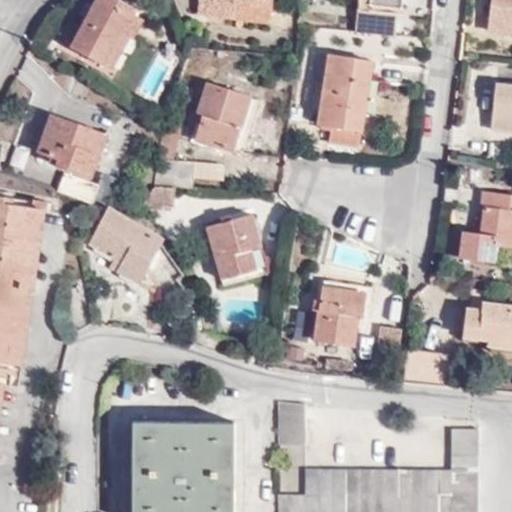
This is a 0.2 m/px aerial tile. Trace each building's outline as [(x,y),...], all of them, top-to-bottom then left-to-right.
[(196,0),(193,24),(224,30),(226,13),(250,16),(251,10),(261,12),(268,14),(269,0),(196,0)] [(398,0),(362,0),(362,11),(396,16),(398,0)] [(511,0),(486,0),(481,28),(511,33),(511,0)] [(53,53),(99,77),(128,22),(92,3),(76,30),(67,25),(53,53)] [(226,13),(224,30),(257,34),(261,12),(251,10),(250,16),(226,13)] [(322,152),(352,156),(365,72),(325,66),(315,133),(324,135),(322,152)] [(188,152),(227,165),(244,108),(198,93),(187,126),(195,129),(188,152)] [(511,99),(486,97),(481,141),(511,143),(511,99)] [(182,116),(168,111),(161,131),(150,171),(165,172),(173,148),(182,116)] [(295,121),(284,119),(282,132),(294,133),(295,121)] [(38,120),(23,161),(75,179),(90,139),(38,120)] [(198,160),(194,177),(221,183),(225,166),(198,160)] [(183,191),(186,174),(151,172),(146,188),(183,191)] [(50,180),(46,192),(94,210),(97,211),(106,187),(88,180),(81,193),(50,180)] [(158,216),(161,200),(147,200),(136,214),(158,216)] [(457,247),(455,275),(488,277),(492,263),(511,263),(511,223),(510,224),(511,206),(473,203),(472,221),(480,222),(477,248),(457,247)] [(0,369),(5,370),(26,209),(0,206),(0,369)] [(26,209),(5,370),(14,371),(37,210),(26,209)] [(156,245),(123,226),(102,215),(85,248),(106,259),(100,272),(133,287),(156,245)] [(200,238),(214,293),(250,284),(246,262),(257,259),(248,224),(200,238)] [(316,296),(309,347),(351,354),(355,324),(362,325),(365,303),(316,296)] [(475,321),(457,320),(456,350),(511,356),(511,316),(477,313),(475,321)] [(370,328),(367,358),(389,359),(392,331),(370,328)] [(450,359),(412,352),(405,387),(449,391),(450,359)] [(299,355),(284,353),(283,363),(298,364),(299,355)] [(343,368),(329,365),(328,375),(342,377),(343,368)] [(257,445),(293,447),(293,407),(258,406),(257,445)] [(112,511),(220,511),(222,422),(113,421),(112,511)] [(259,489),(258,511),(461,511),(463,428),(432,427),(430,469),(287,468),(286,489),(259,489)]
